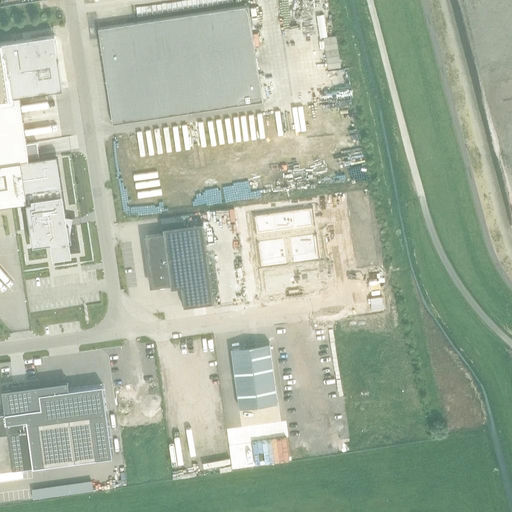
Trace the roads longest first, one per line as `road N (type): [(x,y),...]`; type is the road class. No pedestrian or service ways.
road 1 (unclassified): [(114,335),(65,0)]
road 2 (unclassified): [(320,306),(114,335)]
